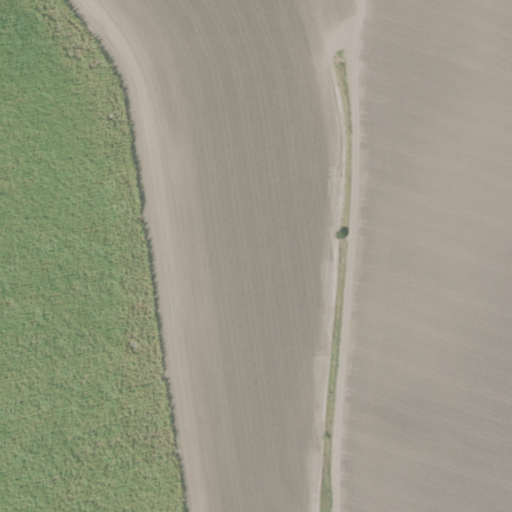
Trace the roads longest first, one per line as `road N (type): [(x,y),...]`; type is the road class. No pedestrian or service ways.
road 1 (track): [(90,0),(128,48),(146,110),(202,511)]
road 2 (track): [(360,0),(350,72),(357,151),(333,511)]
